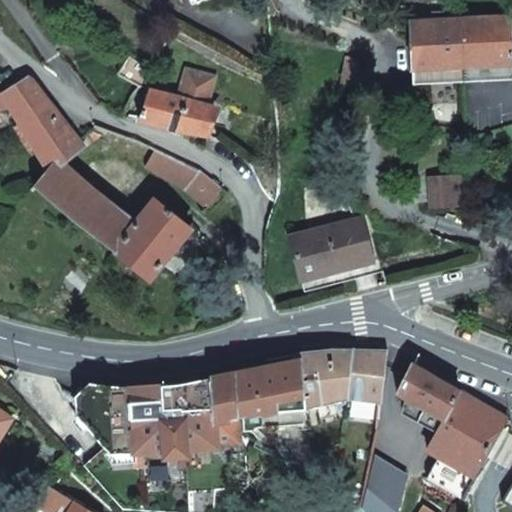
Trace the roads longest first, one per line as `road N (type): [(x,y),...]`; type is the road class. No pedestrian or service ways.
road 1 (residential): [(262,339),(248,197),(229,156),(114,122),(0,16)]
road 2 (unclassified): [(262,339),(149,367),(0,336)]
road 3 (unclassified): [(369,314),(511,373)]
road 4 (unclassified): [(511,272),(425,291),(369,314)]
